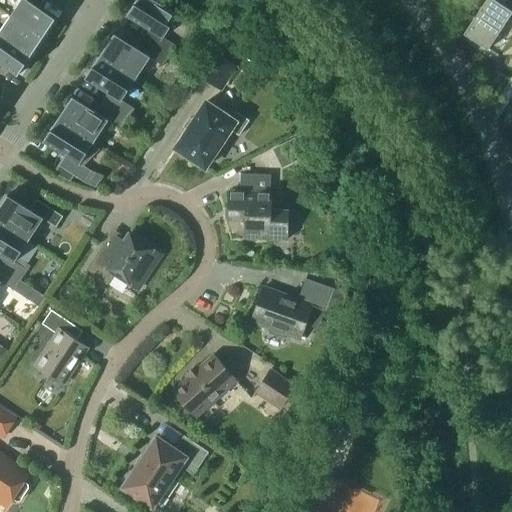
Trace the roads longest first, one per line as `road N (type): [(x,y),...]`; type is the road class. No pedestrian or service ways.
road 1 (residential): [(69,511),(93,392),(113,358),(200,272),(203,231),(173,200),(86,199),(2,151)]
road 2 (residential): [(511,201),(496,147),(418,0)]
road 3 (residential): [(2,151),(90,28),(90,0)]
